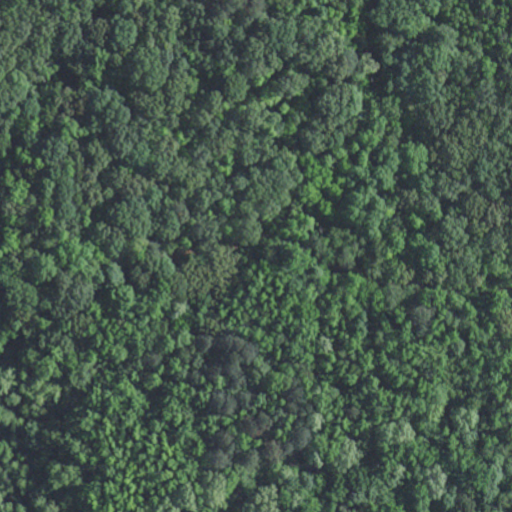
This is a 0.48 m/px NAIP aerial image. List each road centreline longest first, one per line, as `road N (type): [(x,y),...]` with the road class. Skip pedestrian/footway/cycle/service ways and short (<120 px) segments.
road 1 (residential): [(0,280),(291,242),(346,253),(421,285),(511,291)]
road 2 (residential): [(167,256),(162,83),(187,0)]
